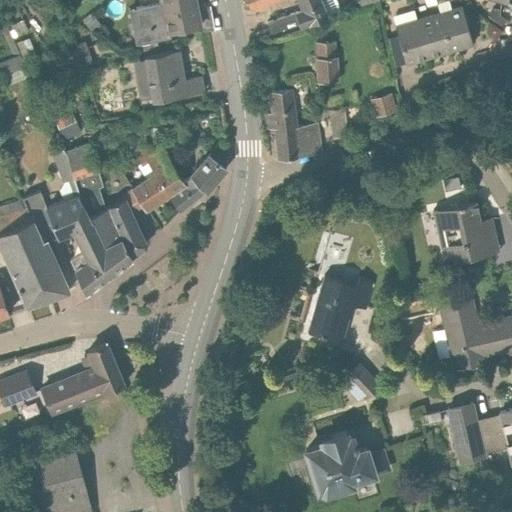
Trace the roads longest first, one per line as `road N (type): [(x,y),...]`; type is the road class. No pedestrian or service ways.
road 1 (residential): [(246,178),(354,150),(511,90)]
road 2 (tertiary): [(0,343),(83,321),(199,341)]
road 3 (residential): [(511,376),(404,394),(355,339)]
road 4 (secondary): [(246,178),(224,0)]
road 5 (secondary): [(182,511),(180,426),(199,341)]
road 6 (secondary): [(199,341),(246,178)]
